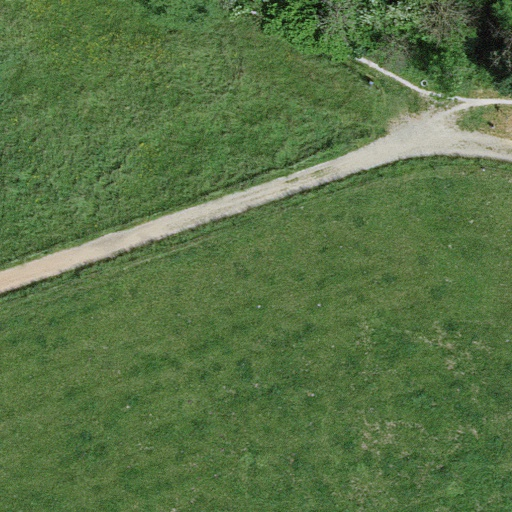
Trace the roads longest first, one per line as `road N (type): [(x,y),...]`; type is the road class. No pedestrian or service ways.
road 1 (track): [(0,285),(225,212),(511,441)]
road 2 (track): [(0,19),(225,212)]
